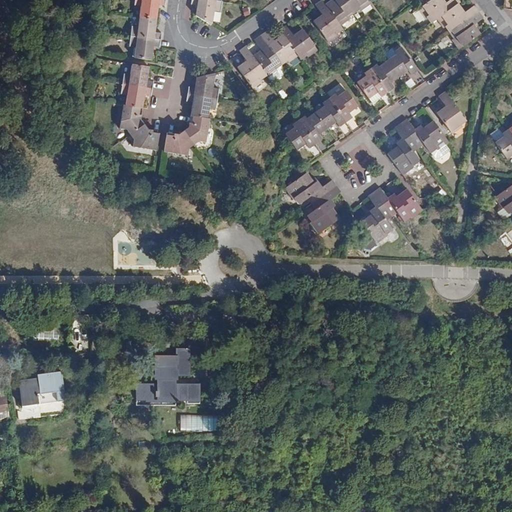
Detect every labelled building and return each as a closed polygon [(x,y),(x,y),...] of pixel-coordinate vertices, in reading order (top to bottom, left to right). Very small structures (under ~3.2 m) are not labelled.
[(165,0),(134,0),(134,5),(135,5),(135,4),(141,6),(140,17),(157,19),(159,5),(159,4),(165,5),(165,0)] [(212,0),(191,0),(191,4),(198,5),(196,16),(211,25),(212,23),(214,11),(221,12),(222,1),(216,1),(212,0)] [(336,34),(342,29),(340,26),(325,5),(321,0),(315,5),(316,6),(322,15),(313,21),(328,42),(337,36),(336,34)] [(348,18),(354,13),(343,0),(331,0),(325,5),(340,26),(349,19),(348,18)] [(361,11),(370,4),(367,0),(343,0),(354,13),(359,9),(361,11)] [(431,23),(437,19),(458,4),(461,2),(459,0),(450,0),(446,3),(443,0),(430,0),(418,9),(425,18),(426,17),(431,23)] [(511,0),(504,0),(503,8),(506,9),(511,10),(511,0)] [(449,33),(479,12),(477,9),(474,6),(464,13),(458,4),(437,19),(444,28),(445,27),(449,33)] [(473,25),(483,18),(481,15),(479,12),(449,33),(454,39),(452,40),(459,49),(480,34),(473,25)] [(157,19),(140,17),(138,27),(132,27),(132,26),(130,37),(161,40),(162,33),(155,32),(157,19)] [(287,40),(298,56),(301,59),(307,55),(308,57),(317,50),(302,29),(293,36),(287,27),(286,25),(280,30),(283,34),(287,40)] [(267,31),(261,36),(281,64),(287,60),(289,62),(298,56),(287,40),(283,34),(274,41),(268,33),(267,31)] [(262,50),(253,56),(266,75),(268,77),(277,71),(276,69),(281,64),(261,36),(255,40),(256,42),(262,50)] [(136,47),(134,58),(152,60),(154,46),(154,45),(160,46),(161,40),(130,37),(129,46),(130,46),(130,45),(136,47)] [(239,51),(241,53),(247,60),(237,67),(252,88),(261,81),(260,80),(266,75),(253,56),(246,47),(246,46),(239,51)] [(397,54),(387,60),(399,76),(408,70),(420,86),(422,84),(426,81),(401,47),(395,52),(397,54)] [(377,65),(370,69),(395,103),(398,101),(401,99),(390,83),(399,76),(387,60),(387,61),(378,67),(377,65)] [(124,74),(122,84),(153,89),(154,82),(153,82),(147,81),(149,67),(132,64),(131,75),(124,74)] [(395,103),(370,69),(364,73),(366,76),(357,82),(368,98),(378,92),(389,107),(392,105),(395,103)] [(189,87),(188,94),(217,99),(219,88),(213,88),(215,76),(214,73),(197,77),(195,88),(189,87)] [(125,105),(143,108),(145,95),(145,94),(152,95),(153,89),(122,84),(120,93),(121,94),(121,93),(127,94),(125,105)] [(335,94),(329,99),(354,133),(356,131),(360,129),(348,113),(357,106),(346,90),(337,97),(335,94)] [(466,121),(445,92),(443,93),(439,96),(446,106),(437,113),(450,132),(466,121)] [(193,102),(191,116),(203,118),(208,119),(210,108),(216,109),(217,99),(188,94),(187,101),(193,102)] [(354,133),(329,99),(323,103),(324,106),(315,112),(327,128),(336,122),(348,137),(351,135),(354,133)] [(130,135),(144,125),(141,120),(143,108),(125,105),(123,105),(120,128),(127,130),(130,134),(130,135)] [(327,128),(315,112),(306,118),(305,116),(299,120),(323,155),(326,153),(329,150),(318,134),(327,128)] [(184,131),(194,145),(199,141),(206,142),(210,119),(208,119),(203,118),(191,116),(191,117),(189,127),(184,130),(184,131)] [(294,127),(285,134),(296,150),(306,143),(317,159),(320,157),(323,155),(299,120),(292,125),(294,127)] [(437,150),(448,142),(433,121),(422,129),(420,125),(414,130),(407,120),(403,122),(401,124),(418,148),(423,145),(430,153),(436,148),(437,150)] [(412,152),(418,148),(401,124),(398,126),(395,128),(402,139),(396,143),(398,146),(387,154),(394,163),(403,175),(413,167),(412,166),(419,161),(412,152)] [(133,147),(157,151),(160,131),(153,131),(148,130),(144,125),(130,135),(134,139),(133,147)] [(511,134),(508,129),(502,134),(504,136),(495,143),(506,159),(511,154),(511,134)] [(167,133),(164,152),(188,156),(189,148),(194,145),(184,131),(184,130),(179,134),(167,133)] [(393,164),(394,163),(387,154),(386,154),(393,164)] [(311,179),(307,173),(285,188),(293,199),(295,198),(299,204),(308,198),(312,204),(336,186),(334,183),(332,180),(322,188),(314,177),(311,179)] [(511,210),(511,185),(495,197),(502,208),(503,207),(508,214),(511,210)] [(336,186),(312,204),(316,209),(307,216),(311,222),(310,223),(318,233),(339,218),(334,211),(337,209),(330,199),(340,191),(339,189),(336,186)] [(374,192),(392,217),(397,213),(403,221),(410,217),(411,218),(422,210),(406,189),(396,197),(394,194),(387,198),(380,188),(377,190),(374,192)] [(386,221),(392,217),(374,192),(371,194),(368,196),(375,207),(369,211),(371,214),(361,222),(376,243),(386,236),(385,235),(392,229),(386,221)] [(234,219),(247,222),(250,209),(237,206),(234,219)] [(225,310),(225,324),(229,324),(229,332),(243,332),(246,310),(225,310)] [(60,339),(59,320),(27,321),(27,340),(60,339)] [(185,375),(185,348),(175,348),(175,357),(154,357),(154,370),(154,378),(156,378),(156,384),(135,384),(135,400),(198,400),(198,384),(173,384),(173,378),(175,378),(174,375),(185,375)] [(36,406),(64,402),(60,373),(36,376),(37,381),(18,384),(22,410),(26,412),(33,411),(37,408),(36,406)] [(0,415),(8,414),(6,399),(0,399),(0,415)]
